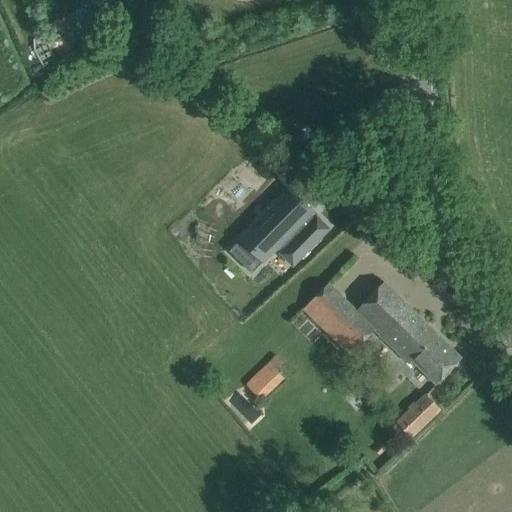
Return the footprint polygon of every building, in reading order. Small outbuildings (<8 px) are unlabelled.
[(250,249),(239,260),(261,281),(272,269),(272,270),(285,256),(290,260),(288,263),(300,275),(336,238),(324,226),(321,229),(316,224),(318,221),(304,207),(282,185),(281,186),(296,200),(281,216),(286,221),(268,240),(263,235),(250,248),(250,249)] [(431,261),(397,226),(380,243),(414,278),(431,261)] [(357,309),(330,283),(304,310),(350,355),(375,330),(414,368),(417,365),(437,384),(462,358),(384,282),(357,309)] [(261,402),(284,379),(274,369),(282,361),(275,355),(245,385),(261,402)] [(425,392),(414,403),(413,402),(407,407),(409,409),(395,421),(396,423),(387,432),(400,445),(409,437),(411,439),(442,410),(425,392)]
